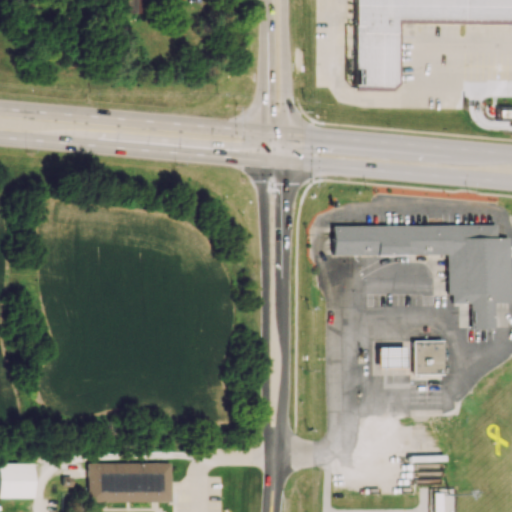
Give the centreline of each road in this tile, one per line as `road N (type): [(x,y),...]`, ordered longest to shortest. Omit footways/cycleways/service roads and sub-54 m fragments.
road 1 (tertiary): [(265,133),(266,426),(275,459)]
road 2 (tertiary): [(275,459),(284,377),(285,135)]
road 3 (primary): [(285,135),(0,109)]
road 4 (primary): [(40,142),(285,163)]
road 5 (primary): [(511,154),(285,135)]
road 6 (primary): [(285,163),(511,182)]
road 7 (tertiary): [(285,135),(282,0)]
road 8 (tertiary): [(266,0),(265,133)]
